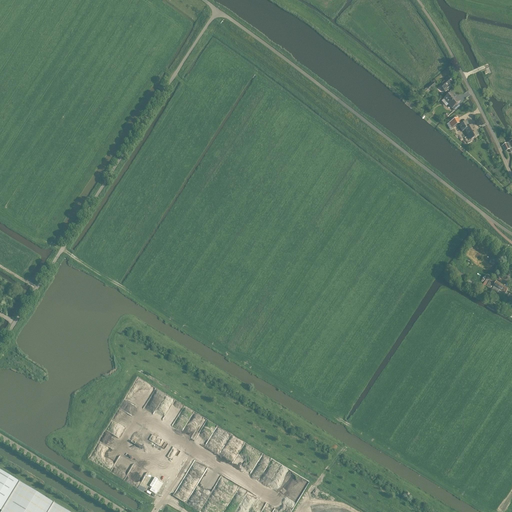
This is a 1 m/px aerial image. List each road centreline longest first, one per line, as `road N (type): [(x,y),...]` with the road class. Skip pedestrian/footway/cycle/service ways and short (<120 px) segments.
road 1 (unclassified): [(0,345),(217,9)]
road 2 (unclassified): [(511,233),(217,9)]
road 3 (unclassified): [(511,175),(417,0)]
road 4 (unclassified): [(123,511),(0,436)]
